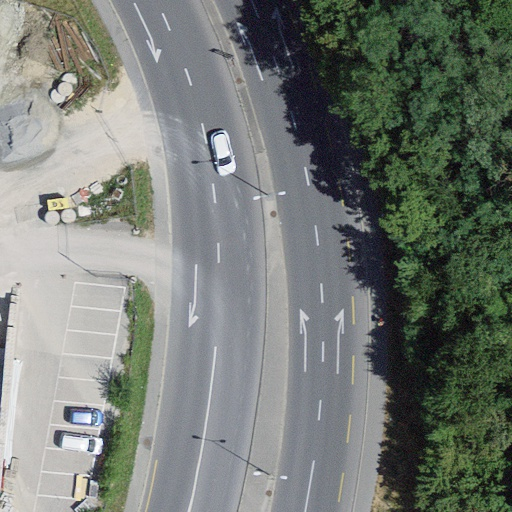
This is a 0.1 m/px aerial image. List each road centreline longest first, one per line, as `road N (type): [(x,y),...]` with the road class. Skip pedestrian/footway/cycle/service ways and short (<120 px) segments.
road 1 (secondary): [(305,511),(325,341),(313,199),(288,104),(246,0)]
road 2 (secondary): [(151,0),(202,132),(215,216),(216,325),(190,511)]
